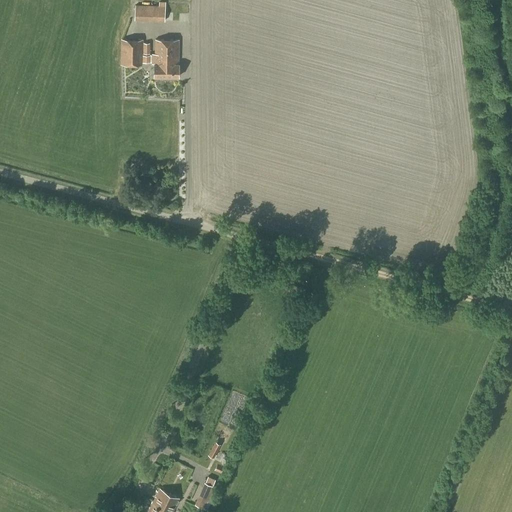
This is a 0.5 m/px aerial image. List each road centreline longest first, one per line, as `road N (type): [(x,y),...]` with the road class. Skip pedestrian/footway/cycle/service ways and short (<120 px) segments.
road 1 (unclassified): [(304,256),(0,170)]
road 2 (unknown): [(242,238),(154,454)]
road 3 (track): [(511,312),(304,256)]
